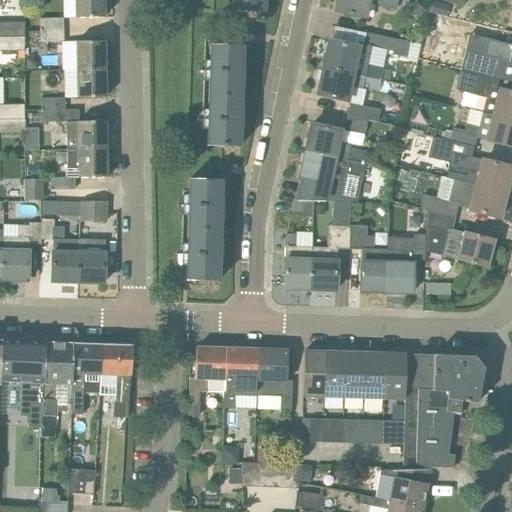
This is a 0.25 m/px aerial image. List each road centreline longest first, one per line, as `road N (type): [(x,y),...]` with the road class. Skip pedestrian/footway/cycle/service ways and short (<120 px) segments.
road 1 (residential): [(250,322),(253,223),(301,0)]
road 2 (residential): [(134,321),(129,0)]
road 3 (residential): [(492,323),(464,329),(250,322)]
road 4 (residential): [(148,511),(162,483),(168,321)]
road 5 (residential): [(481,511),(507,361),(492,323)]
road 6 (residential): [(134,321),(0,316)]
